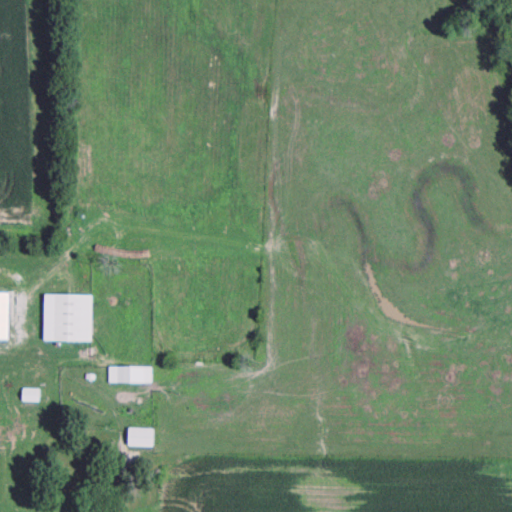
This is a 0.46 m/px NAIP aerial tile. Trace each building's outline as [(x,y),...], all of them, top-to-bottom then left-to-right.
[(95,298),(54,298),(54,344),(95,345),(95,298)] [(109,386),(153,386),(153,370),(109,370),(109,386)] [(43,392),(21,392),(21,405),(43,405),(43,392)] [(158,431),(128,431),(128,449),(158,449),(158,431)] [(84,455),(84,492),(96,492),(96,455),(84,455)]
